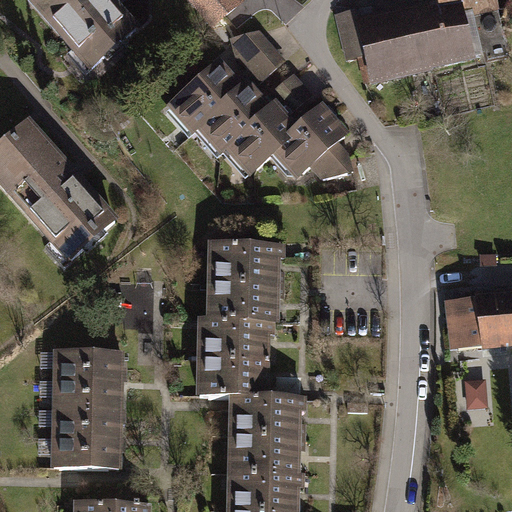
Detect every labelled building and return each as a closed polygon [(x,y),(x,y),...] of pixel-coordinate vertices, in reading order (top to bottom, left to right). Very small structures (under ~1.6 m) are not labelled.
[(106,0),(20,0),(90,79),(138,36),(106,0)] [(194,0),(213,22),(237,1),(236,0),(194,0)] [(356,16),(334,22),(347,69),(368,63),(377,97),(511,60),(511,51),(497,0),(436,0),(439,10),(361,31),(356,16)] [(240,68),(266,43),(240,13),(219,31),(240,68)] [(266,43),(240,68),(265,95),(291,70),(266,43)] [(169,118),(193,145),(198,140),(245,98),(221,71),(169,118)] [(296,82),(273,104),(284,115),(287,112),(300,126),(320,107),(296,82)] [(198,140),(222,166),(226,162),(275,119),(251,93),(245,98),(198,140)] [(226,162),(250,189),(276,166),(303,142),(279,116),(275,119),(226,162)] [(276,166),(300,193),(314,180),(344,153),(353,146),(329,119),(303,142),(276,166)] [(28,128),(0,152),(0,197),(68,274),(118,230),(28,128)] [(344,153),(314,180),(330,198),(357,196),(355,166),(344,153)] [(286,292),(286,254),(217,252),(216,290),(286,292)] [(285,330),(286,292),(216,290),(215,329),(274,330),(285,330)] [(511,357),(511,298),(445,307),(452,365),(511,357)] [(274,368),(274,330),(215,329),(205,329),(204,367),(274,368)] [(56,378),(56,387),(128,389),(129,360),(43,358),(42,377),(56,378)] [(273,406),(274,368),(204,367),(203,405),(239,406),(273,406)] [(471,413),(492,412),(490,385),(470,386),(471,413)] [(55,408),(55,416),(127,418),(128,389),(56,387),(41,387),(41,408),(55,408)] [(308,446),(309,407),(273,406),(239,406),(238,444),(308,446)] [(54,436),(54,445),(127,447),(127,418),(55,416),(41,416),(40,436),(54,436)] [(307,484),(308,446),(238,444),(238,483),(307,484)] [(54,465),(53,474),(126,476),(127,447),(54,445),(40,445),(40,465),(54,465)] [(306,511),(307,484),(238,483),(237,511),(306,511)]
